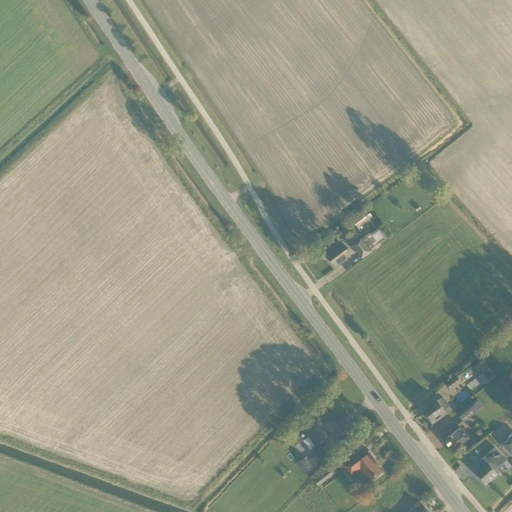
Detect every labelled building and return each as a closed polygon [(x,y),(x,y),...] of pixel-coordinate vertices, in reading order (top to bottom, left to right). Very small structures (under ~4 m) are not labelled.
[(357,227),(372,217),(368,212),(354,222),(357,227)] [(371,250),(379,245),(370,232),(362,238),(352,246),(362,259),(372,252),(371,250)] [(328,257),(336,267),(351,256),(342,244),(341,245),(339,242),(336,242),(331,245),(331,248),(334,252),(328,257)] [(473,365),(478,371),(487,364),(483,358),(473,365)] [(482,378),(488,373),(485,370),(479,374),(482,378)] [(474,384),(480,379),(477,375),(471,380),(474,384)] [(447,385),(451,391),(462,383),(458,378),(447,385)] [(424,412),(433,424),(447,414),(444,410),(450,406),(444,398),(438,402),(424,412)] [(457,413),(463,421),(479,408),(473,400),(457,413)] [(321,427),(323,424),(319,420),(316,421),(304,430),(299,434),(304,440),(309,436),(316,447),(313,449),(321,459),(328,454),(325,449),(328,446),(325,441),(329,438),(321,427)] [(442,438),(453,452),(470,438),(459,425),(456,427),(442,438)] [(485,460),(489,464),(477,475),(486,485),(498,474),(496,472),(508,460),(497,448),(485,460)] [(363,460),(358,454),(342,466),(351,477),(361,470),(371,482),(381,473),(382,471),(374,462),(375,461),(370,454),(363,460)] [(306,457),(299,462),(307,472),(314,467),(306,457)] [(337,473),(333,467),(315,481),(319,487),(337,473)]
